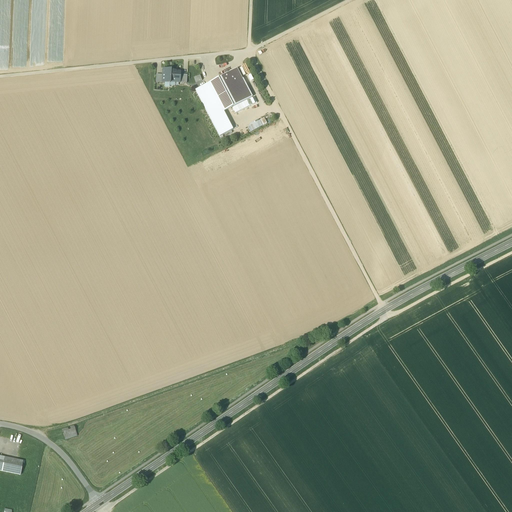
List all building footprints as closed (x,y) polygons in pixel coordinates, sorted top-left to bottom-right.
[(237,69),(195,91),(219,137),(233,130),(224,112),(252,97),(243,79),(242,80),(237,69)] [(171,70),(163,70),(163,75),(162,83),(170,84),(170,83),(171,72),(171,70)] [(180,72),(171,72),(170,83),(175,83),(175,81),(179,81),(180,81),(180,75),(180,72)] [(263,117),(246,126),(249,132),(266,124),(263,117)] [(75,430),(63,434),(65,440),(77,436),(75,430)] [(23,462),(0,456),(0,470),(20,475),(23,462)]
